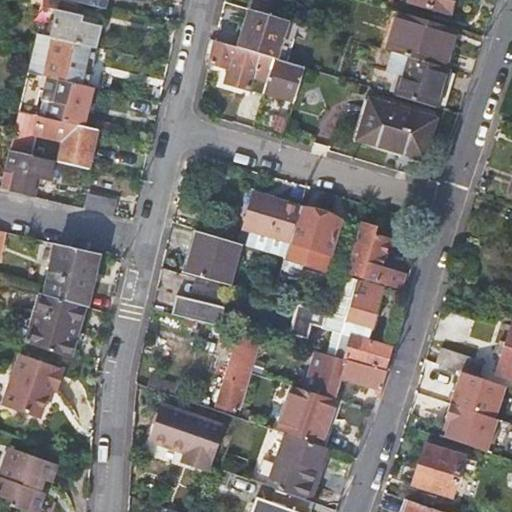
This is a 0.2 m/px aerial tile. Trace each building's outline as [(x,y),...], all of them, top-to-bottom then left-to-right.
[(38,0),(44,1),(44,0),(19,0),(18,6),(28,9),(30,0),(38,0)] [(63,0),(104,10),(106,0),(137,0),(142,1),(142,0),(63,0)] [(249,0),(247,10),(275,18),(280,0),(249,0)] [(399,0),(448,15),(452,0),(399,0)] [(275,18),(247,10),(243,8),(231,47),(273,60),(285,63),(298,25),(275,18)] [(54,10),(48,37),(94,48),(99,26),(80,22),(81,15),(54,10)] [(392,53),(405,57),(442,68),(453,29),(398,13),(386,51),(392,53)] [(42,77),(71,84),(85,87),(94,48),(48,37),(48,38),(52,39),(42,77)] [(208,40),(206,53),(212,56),(210,64),(228,70),(224,84),(263,95),(264,93),(273,60),(231,47),(213,42),(208,40)] [(386,72),(400,77),(405,57),(392,53),(386,72)] [(400,77),(394,95),(436,108),(447,70),(442,68),(405,57),(400,77)] [(303,68),(285,63),(273,60),(264,93),(293,101),(303,68)] [(82,127),(91,88),(85,87),(71,84),(66,105),(43,100),(42,101),(34,99),(31,116),(82,127)] [(374,102),(364,136),(391,144),(389,148),(423,158),(433,120),(374,102)] [(30,156),(36,134),(63,140),(57,162),(59,162),(87,169),(96,131),(82,127),(31,116),(18,113),(14,131),(9,151),(30,156)] [(52,161),(31,156),(30,156),(9,151),(6,169),(15,172),(14,175),(4,174),(1,189),(30,196),(35,176),(49,179),(52,161)] [(250,194),(235,244),(239,245),(243,246),(257,196),(250,194)] [(84,209),(113,216),(116,201),(88,195),(84,209)] [(299,209),(257,196),(243,246),(283,258),(299,209)] [(299,209),(283,258),(301,264),(306,249),(328,255),(338,222),(299,209)] [(358,231),(375,236),(377,228),(360,223),(358,231)] [(358,231),(344,275),(398,291),(403,275),(380,268),(388,240),(375,236),(358,231)] [(235,244),(197,232),(186,274),(228,286),(239,245),(235,244)] [(86,307),(98,254),(56,244),(45,295),(83,307),(86,307)] [(283,258),(279,273),(286,276),(287,272),(298,275),(301,264),(283,258)] [(382,371),(388,347),(366,342),(381,288),(355,280),(344,318),(325,313),(324,315),(297,308),(289,337),(306,342),(310,328),(332,333),(326,356),(382,371)] [(69,359),(83,307),(45,295),(41,295),(27,344),(69,359)] [(175,298),(170,316),(185,320),(190,321),(219,328),(223,309),(175,298)] [(511,325),(506,344),(505,348),(510,349),(506,362),(501,377),(511,380),(511,325)] [(260,339),(238,333),(213,408),(231,414),(236,399),(241,401),(251,371),(255,356),(260,339)] [(505,348),(506,344),(500,343),(495,358),(506,362),(510,349),(505,348)] [(441,349),(436,365),(461,374),(466,375),(479,380),(484,364),(441,349)] [(337,378),(380,390),(385,372),(382,371),(326,356),(321,355),(315,353),(303,389),(331,399),(337,378)] [(50,390),(54,392),(57,393),(65,371),(20,355),(1,406),(39,420),(46,403),(50,390)] [(255,372),(259,357),(255,356),(251,371),(255,372)] [(274,361),(259,357),(255,372),(269,376),(274,361)] [(466,375),(461,374),(450,406),(495,420),(505,389),(479,380),(466,375)] [(146,387),(173,397),(177,386),(149,377),(146,387)] [(291,389),(275,432),(283,435),(318,447),(334,402),(291,389)] [(50,390),(46,403),(50,404),(54,392),(50,390)] [(161,404),(149,441),(184,453),(181,462),(206,471),(222,425),(161,404)] [(495,420),(450,406),(445,421),(450,422),(444,439),(486,453),(497,421),(495,420)] [(260,462),(253,483),(273,490),(296,498),(300,499),(310,470),(316,472),(324,449),(318,447),(283,435),(273,465),(260,462)] [(425,446),(412,485),(451,498),(463,458),(425,446)] [(7,448),(0,468),(0,498),(10,502),(8,506),(25,511),(36,511),(43,493),(37,491),(41,480),(48,482),(55,464),(7,448)] [(218,471),(214,486),(225,488),(229,475),(218,471)] [(273,490),(268,504),(292,511),(302,511),(306,501),(300,499),(296,498),(273,490)] [(254,499),(249,511),(292,511),(268,504),(254,499)] [(437,511),(404,500),(399,511),(437,511)] [(307,511),(311,503),(306,501),(302,511),(307,511)]
